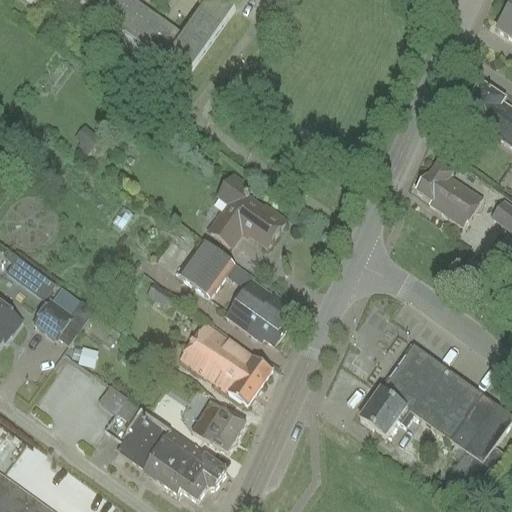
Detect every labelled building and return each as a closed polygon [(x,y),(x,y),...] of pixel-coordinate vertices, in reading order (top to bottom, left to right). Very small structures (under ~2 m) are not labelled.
[(28,0),(33,3),(35,0),(79,0),(166,62),(152,81),(173,95),(236,9),(223,0),(210,0),(185,36),(136,1),(136,0),(28,0)] [(511,15),(501,33),(511,40),(511,15)] [(511,111),(507,108),(510,104),(487,88),(476,105),(477,106),(467,121),(507,148),(503,154),(511,159),(511,111)] [(467,233),(483,210),(477,206),(480,201),(454,183),(456,179),(442,169),(432,183),(431,182),(421,196),(436,206),(434,209),(467,233)] [(269,249),(287,223),(266,209),(265,211),(248,200),(254,192),(235,178),(220,199),(230,206),(224,215),(221,213),(208,231),(233,248),(244,232),(269,249)] [(511,262),(511,200),(496,223),(507,231),(494,249),(511,262)] [(179,280),(210,302),(235,267),(204,245),(179,280)] [(45,303),(58,286),(20,258),(7,275),(45,303)] [(172,301),(146,281),(131,300),(157,320),(172,301)] [(273,301),(254,286),(227,321),(247,337),(247,336),(262,347),(264,344),(276,352),(301,316),(276,298),(273,301)] [(24,324),(0,306),(0,349),(11,336),(14,338),(24,324)] [(73,322),(53,306),(35,329),(58,347),(59,345),(68,352),(95,317),(83,308),(73,322)] [(250,411),(274,378),(211,330),(186,364),(250,411)] [(511,428),(511,418),(416,350),(362,426),(389,445),(401,428),(406,431),(415,419),(457,449),(452,456),(453,457),(451,459),(460,465),(447,483),(471,501),(490,474),(494,476),(506,459),(495,452),(511,428)] [(94,372),(99,355),(84,351),(79,368),(94,372)] [(116,420),(128,404),(111,391),(99,408),(116,420)] [(229,456),(246,427),(211,406),(193,434),(229,456)] [(119,456),(180,499),(184,493),(200,504),(210,490),(212,491),(212,492),(217,492),(228,476),(226,471),(225,471),(207,459),(143,414),(124,442),(127,444),(119,456)] [(0,464),(9,470),(17,458),(0,447),(0,464)] [(52,511),(50,510),(0,473),(0,511),(52,511)] [(467,498),(452,488),(446,497),(460,507),(467,498)]
